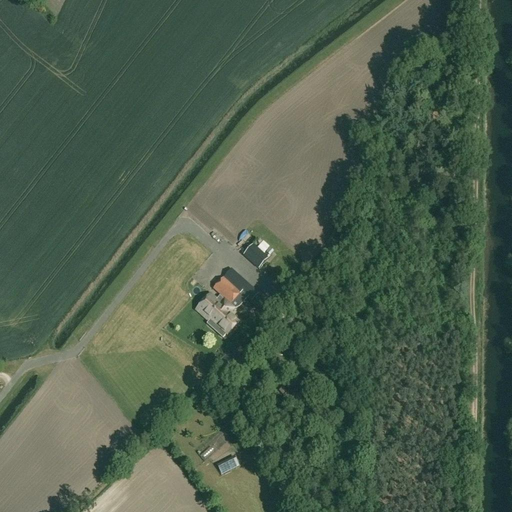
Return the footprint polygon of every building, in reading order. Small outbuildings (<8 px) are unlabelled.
[(269,259),(253,246),(243,256),(259,270),(269,259)] [(232,269),(224,278),(241,294),(249,285),(232,269)] [(231,305),(241,294),(224,278),(214,289),(221,296),(217,300),(211,294),(196,310),(209,322),(227,303),(228,302),(231,305)] [(259,294),(249,285),(241,294),(251,304),(259,294)] [(230,315),(235,310),(227,303),(209,322),(220,332),(221,331),(228,337),(240,324),(230,315)]
